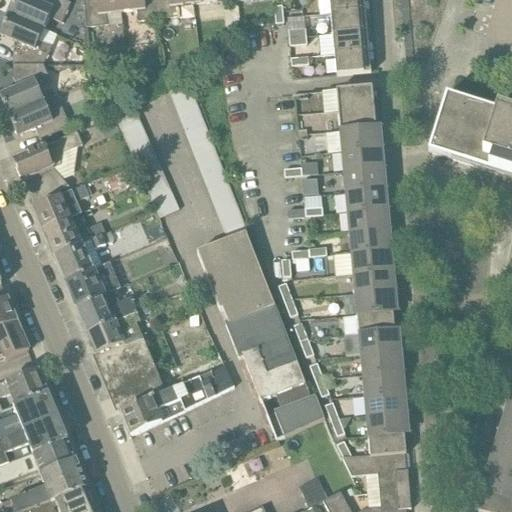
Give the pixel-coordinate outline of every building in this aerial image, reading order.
[(15,0),(9,16),(44,31),(49,19),(62,24),(71,5),(59,0),(36,0),(36,3),(28,0),(15,0)] [(122,14),(120,0),(96,0),(96,1),(84,2),(87,29),(108,26),(107,15),(122,14)] [(120,0),(122,14),(137,12),(138,23),(159,21),(156,0),(120,0)] [(193,6),(192,0),(156,0),(159,21),(180,18),(178,7),(193,6)] [(329,0),(331,16),(365,13),(364,0),(329,0)] [(274,9),(276,26),(284,25),(282,8),(274,9)] [(333,36),(367,33),(365,13),(331,16),(333,36)] [(39,43),(44,31),(9,16),(0,35),(0,36),(18,44),(13,55),(13,67),(44,67),(51,48),(39,43)] [(289,40),(306,39),(305,31),(288,32),(289,40)] [(369,53),(367,33),(333,36),(335,57),(369,53)] [(306,39),(289,40),(290,48),(307,47),(306,39)] [(371,74),(371,73),(369,53),(335,57),(337,78),(371,74)] [(308,59),(291,61),(292,69),(309,67),(308,59)] [(44,67),(13,67),(13,79),(17,89),(0,96),(0,97),(8,118),(44,103),(39,91),(51,85),(44,67)] [(175,108),(195,100),(191,90),(171,98),(175,108)] [(372,90),(336,93),(338,114),(374,110),(372,90)] [(323,95),(301,99),(305,123),(327,119),(323,95)] [(511,117),(446,97),(428,153),(511,179),(511,117)] [(178,117),(199,109),(195,100),(175,108),(178,117)] [(49,115),(44,103),(8,118),(17,138),(35,130),(40,142),(70,129),(62,109),(49,115)] [(182,127),(203,119),(199,109),(178,117),(182,127)] [(376,131),(374,110),(338,114),(340,134),(376,131)] [(123,136),(143,127),(138,117),(118,126),(123,136)] [(186,137),(206,129),(203,119),(182,127),(186,137)] [(116,121),(100,127),(104,140),(120,134),(116,121)] [(127,145),(147,136),(143,127),(123,136),(127,145)] [(190,146),(210,138),(206,129),(186,137),(190,146)] [(378,151),(376,131),(340,134),(342,154),(378,151)] [(83,148),(77,134),(13,161),(23,184),(32,180),(37,192),(58,183),(53,171),(55,170),(51,159),(65,153),(66,155),(83,148)] [(131,155),(151,146),(147,136),(127,145),(131,155)] [(193,156),(214,148),(210,138),(190,146),(193,156)] [(135,164),(155,155),(151,146),(131,155),(135,164)] [(197,166),(218,158),(214,148),(193,156),(197,166)] [(344,175),(380,171),(378,151),(342,154),(344,175)] [(140,174),(160,165),(155,155),(135,164),(140,174)] [(201,176),(221,167),(218,158),(197,166),(201,176)] [(144,183),(164,174),(160,165),(140,174),(144,183)] [(301,170),(302,178),(318,177),(317,165),(301,166),(301,170)] [(205,185),(225,177),(221,167),(201,176),(205,185)] [(302,178),(301,170),(284,172),(285,180),(302,178)] [(346,195),(382,192),(380,171),(344,175),(346,195)] [(126,172),(108,180),(112,190),(131,182),(126,172)] [(148,193),(168,184),(164,174),(144,183),(148,193)] [(209,195),(229,187),(225,177),(205,185),(209,195)] [(152,202),(172,193),(168,184),(148,193),(152,202)] [(212,205),(233,197),(229,187),(209,195),(212,205)] [(43,232),(82,216),(77,204),(89,199),(84,188),(33,209),(43,232)] [(346,195),(348,215),(384,212),(382,192),(346,195)] [(157,212),(177,203),(172,193),(152,202),(157,212)] [(216,214),(236,206),(233,197),(212,205),(216,214)] [(177,203),(157,212),(161,221),(181,212),(177,203)] [(220,224),(240,216),(236,206),(216,214),(220,224)] [(305,211),(306,219),(323,218),(322,210),(305,211)] [(306,219),(305,211),(288,213),(289,221),(306,219)] [(385,232),(384,212),(348,215),(350,236),(385,232)] [(240,216),(220,224),(227,243),(246,236),(248,235),(240,216)] [(45,235),(54,258),(105,235),(101,225),(88,230),(84,219),(45,235)] [(387,252),(385,232),(350,236),(351,256),(387,252)] [(105,235),(54,258),(65,284),(93,271),(104,267),(97,250),(115,243),(110,233),(105,235)] [(179,249),(186,245),(180,234),(173,238),(179,249)] [(261,403),(268,401),(305,386),(246,236),(227,243),(198,255),(221,312),(224,311),(230,325),(226,327),(240,361),(244,359),(261,403)] [(309,252),(310,260),(327,258),(326,250),(309,252)] [(310,260),(309,252),(292,254),(292,262),(310,260)] [(389,273),(387,252),(351,256),(353,276),(389,273)] [(308,261),(296,262),(297,274),(310,272),(308,261)] [(282,263),(283,280),(291,280),(290,262),(282,263)] [(110,264),(104,267),(93,271),(65,284),(76,310),(104,297),(121,290),(110,264)] [(391,293),(389,273),(353,276),(355,297),(391,293)] [(285,305),(292,302),(286,286),(279,289),(285,305)] [(0,287),(0,328),(17,322),(1,287),(0,287)] [(357,317),(393,313),(391,293),(355,297),(357,317)] [(104,298),(104,297),(76,310),(87,335),(137,314),(131,300),(109,310),(110,313),(106,314),(100,300),(104,298)] [(292,302),(285,305),(291,320),(298,317),(292,302)] [(359,337),(395,334),(393,313),(357,317),(359,337)] [(137,314),(87,335),(96,358),(98,357),(142,338),(137,325),(141,323),(137,314)] [(0,328),(0,357),(3,356),(5,361),(29,351),(17,322),(0,328)] [(300,345),(308,342),(302,326),(294,329),(300,345)] [(361,357),(397,354),(395,334),(359,337),(361,357)] [(165,394),(142,338),(98,357),(121,412),(165,394)] [(308,342),(300,345),(307,361),(314,358),(308,342)] [(363,378),(399,374),(397,354),(361,357),(363,378)] [(316,385),(323,382),(317,366),(310,369),(316,385)] [(212,375),(165,394),(121,412),(119,413),(131,439),(162,424),(184,413),(234,390),(225,369),(212,375)] [(0,385),(0,414),(2,413),(0,408),(0,400),(11,396),(15,408),(47,395),(38,372),(0,385)] [(400,395),(399,374),(363,378),(365,398),(400,395)] [(323,382),(316,385),(322,400),(330,397),(323,382)] [(0,442),(57,420),(47,395),(15,408),(13,409),(17,419),(0,425),(0,442)] [(402,415),(400,395),(365,398),(367,419),(402,415)] [(314,398),(310,399),(266,417),(269,425),(277,443),(285,440),(324,422),(315,400),(314,398)] [(331,424),(339,421),(333,405),(325,408),(331,424)] [(369,439),(404,435),(402,415),(367,419),(369,439)] [(503,435),(511,437),(511,415),(510,415),(503,435)] [(57,420),(0,442),(0,469),(9,466),(5,457),(29,447),(33,456),(67,443),(57,420)] [(339,421),(331,424),(337,439),(345,436),(339,421)] [(404,435),(369,439),(371,459),(406,456),(404,435)] [(497,454),(511,458),(511,437),(503,435),(497,454)] [(40,477),(75,463),(67,443),(33,456),(9,466),(0,469),(0,480),(1,482),(32,470),(32,472),(38,470),(40,477)] [(353,461),(345,445),(337,448),(344,461),(343,461),(343,462),(353,461)] [(491,473),(511,480),(511,458),(497,454),(491,473)] [(353,461),(343,462),(352,480),(377,477),(379,495),(410,492),(408,473),(406,473),(405,457),(406,456),(371,459),(353,461)] [(27,511),(39,508),(87,489),(75,463),(40,477),(45,489),(0,505),(0,511),(27,511)] [(484,493),(511,501),(511,480),(491,473),(484,493)] [(303,487),(311,506),(330,497),(321,478),(303,487)] [(96,511),(87,489),(39,508),(27,511),(54,511),(53,509),(58,507),(59,511),(96,511)] [(410,492),(379,495),(380,511),(367,511),(406,511),(411,511),(410,492)] [(478,511),(511,511),(511,501),(484,493),(478,511)] [(349,511),(341,495),(323,504),(327,511),(349,511)]
